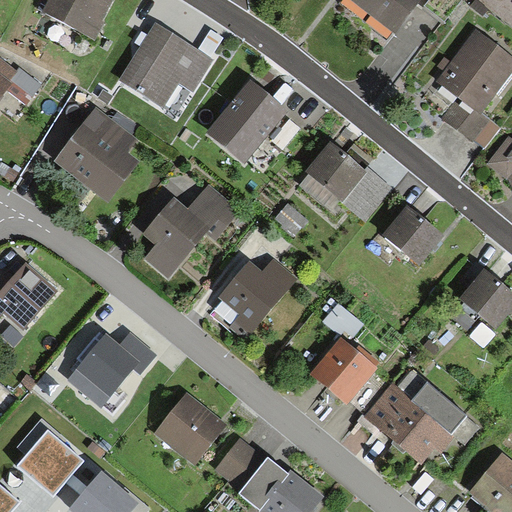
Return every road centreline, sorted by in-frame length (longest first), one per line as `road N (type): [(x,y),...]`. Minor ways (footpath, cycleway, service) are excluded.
road 1 (residential): [(6,208),(124,281),(401,511)]
road 2 (residential): [(205,0),(294,60),(511,239)]
